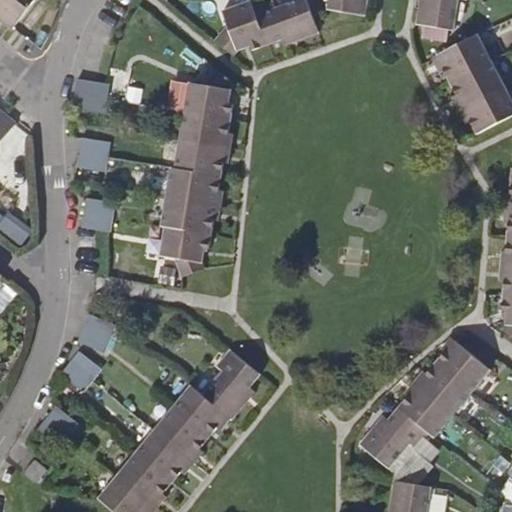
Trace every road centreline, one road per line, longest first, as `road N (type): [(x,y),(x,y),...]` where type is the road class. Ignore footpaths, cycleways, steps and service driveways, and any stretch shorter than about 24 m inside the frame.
road 1 (residential): [(56,294),(52,94)]
road 2 (residential): [(0,446),(44,365),(56,294)]
